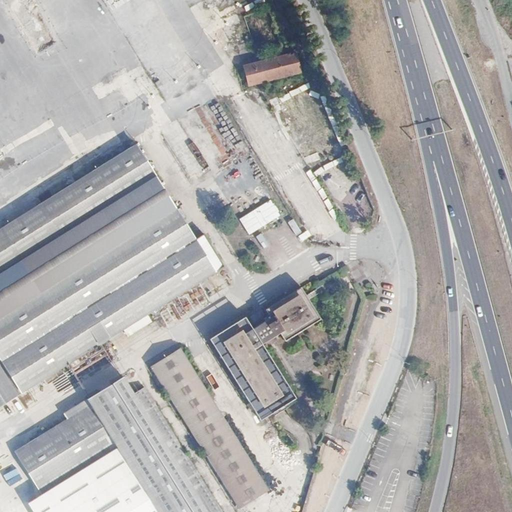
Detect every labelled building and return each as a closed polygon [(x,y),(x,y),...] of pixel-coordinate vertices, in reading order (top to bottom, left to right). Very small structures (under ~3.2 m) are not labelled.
[(288,40),(238,51),(241,69),(291,60),(288,40)] [(333,136),(305,66),(283,74),(312,145),(333,136)] [(320,181),(259,74),(249,80),(311,187),(320,181)] [(0,393),(204,267),(183,233),(176,238),(118,145),(0,218),(0,393)] [(269,199),(237,218),(247,235),(279,216),(269,199)] [(238,321),(202,342),(252,425),(288,403),(259,354),(308,323),(293,300),(261,320),(262,322),(245,332),(238,321)] [(167,348),(140,365),(226,506),(255,488),(167,348)] [(0,461),(0,476),(21,511),(36,511),(61,496),(64,501),(119,466),(147,511),(212,511),(135,386),(123,393),(111,374),(76,397),(80,402),(0,451),(0,453),(3,459),(0,461)] [(286,408),(294,421),(310,412),(302,398),(286,408)] [(275,425),(268,429),(279,454),(286,451),(275,425)]
